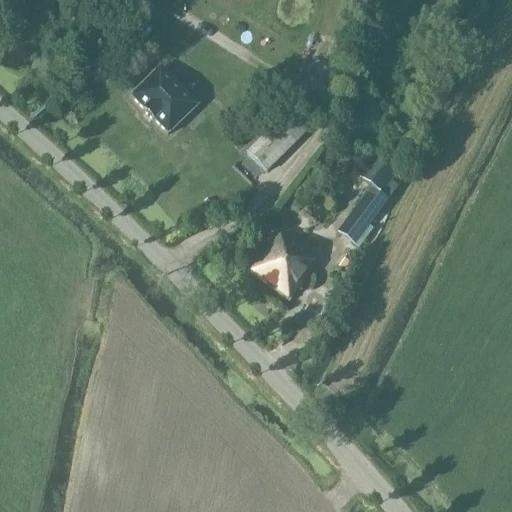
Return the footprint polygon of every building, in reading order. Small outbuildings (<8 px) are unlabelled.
[(197,105),(160,68),(132,96),(132,95),(130,97),(132,99),(144,111),(143,112),(153,122),(154,121),(166,133),(168,135),(169,134),(169,133),(197,105)] [(276,126),(247,156),(266,174),(295,144),(276,126)] [(358,179),(370,188),(382,196),(397,175),(373,157),(358,179)] [(388,201),(382,196),(370,188),(336,234),(358,250),(372,231),(368,228),(388,201)] [(277,230),(246,271),(289,303),(317,264),(305,256),(307,253),(277,230)]
